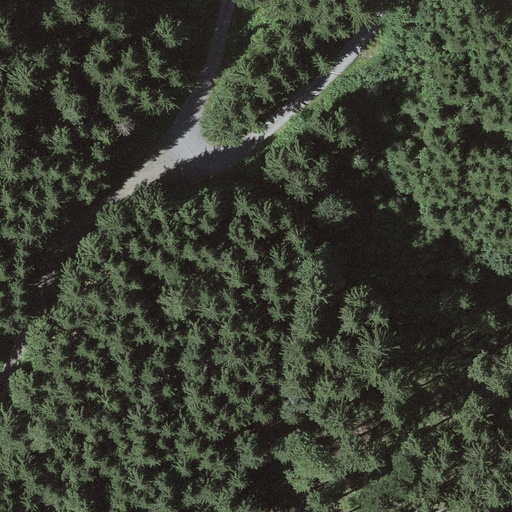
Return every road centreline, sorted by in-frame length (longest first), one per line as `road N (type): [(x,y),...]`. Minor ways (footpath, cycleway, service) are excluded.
road 1 (track): [(394,0),(263,135),(200,168),(164,151),(206,84),(231,0)]
road 2 (track): [(164,151),(72,247),(0,407)]
